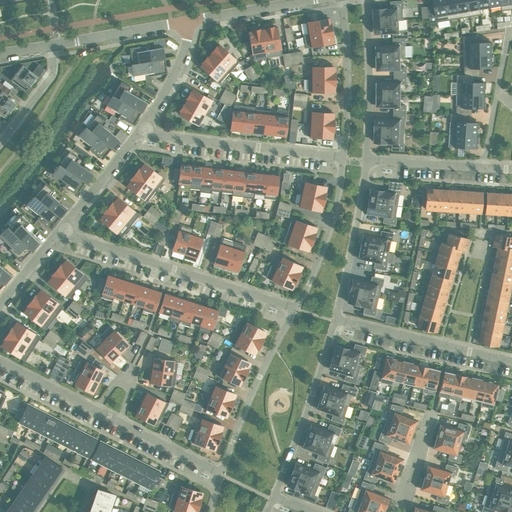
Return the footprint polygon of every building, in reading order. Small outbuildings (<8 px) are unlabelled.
[(449,20),(445,0),(433,0),(435,6),(427,8),(430,24),(449,20)] [(460,19),(456,0),(445,0),(449,20),(460,19)] [(470,17),(467,0),(456,0),(460,19),(470,17)] [(481,15),(478,0),(467,0),(470,17),(481,15)] [(490,7),(489,0),(478,0),(481,15),(480,9),(490,7)] [(502,11),(500,0),(489,0),(490,7),(501,5),(502,11)] [(511,9),(511,4),(511,0),(500,0),(502,11),(511,9)] [(403,20),(402,9),(403,9),(403,1),(391,2),(391,9),(374,10),(375,22),(403,20)] [(332,31),(330,19),(307,23),(309,34),(303,35),(303,36),(332,31)] [(399,31),(398,21),(403,20),(375,22),(376,34),(393,33),(393,39),(408,38),(408,31),(399,31)] [(281,55),(275,26),(262,28),(267,58),(281,55)] [(267,58),(262,28),(249,31),(254,60),(267,58)] [(293,40),(291,28),(284,29),(286,41),(293,40)] [(334,42),(332,31),(303,36),(305,47),(334,42)] [(492,55),(492,43),(478,43),(478,35),(463,37),(464,56),(492,55)] [(400,58),(400,46),(405,46),(405,39),(408,39),(408,38),(393,39),(393,46),(376,46),(377,58),(400,58)] [(238,63),(217,44),(208,55),(228,73),(238,63)] [(164,59),(162,48),(141,51),(140,46),(129,48),(131,65),(164,59)] [(302,58),(301,52),(288,54),(290,60),(302,58)] [(291,66),(290,60),(288,54),(282,55),(284,67),(291,66)] [(228,73),(208,55),(199,65),(219,83),(228,73)] [(492,67),(492,55),(464,56),(464,75),(457,75),(478,75),(478,68),(492,67)] [(303,64),(302,58),(290,60),(291,66),(303,64)] [(400,68),(400,58),(377,58),(377,70),(394,70),(394,76),(406,76),(406,68),(400,68)] [(167,73),(164,59),(131,65),(133,76),(149,73),(150,76),(167,73)] [(261,75),(255,64),(249,67),(255,78),(261,75)] [(25,91),(36,76),(22,66),(11,80),(25,91)] [(255,78),(249,67),(244,70),(250,81),(255,78)] [(335,80),(335,68),(311,68),(312,79),(315,79),(315,80),(335,80)] [(485,95),(485,83),(471,83),(471,76),(478,76),(478,75),(457,75),(457,95),(485,95)] [(400,95),(401,84),(406,84),(406,76),(394,76),(394,83),(377,82),(377,95),(400,95)] [(335,91),(335,80),(315,80),(315,91),(335,91)] [(147,103),(128,92),(130,87),(120,81),(112,96),(141,113),(147,103)] [(13,97),(17,92),(12,88),(8,94),(13,97)] [(205,113),(211,101),(191,89),(184,101),(205,113)] [(236,96),(225,90),(221,96),(232,102),(236,96)] [(15,104),(1,92),(0,93),(0,114),(4,118),(15,104)] [(400,106),(400,95),(377,95),(377,107),(394,107),(394,113),(406,114),(406,106),(400,106)] [(485,108),(485,95),(457,95),(456,114),(451,114),(471,115),(471,108),(485,108)] [(141,113),(112,96),(106,106),(120,114),(118,117),(133,126),(141,113)] [(230,107),(232,102),(221,96),(219,101),(230,107)] [(205,113),(184,101),(177,113),(198,125),(205,113)] [(241,131),(244,106),(233,105),(232,112),(231,125),(230,130),(241,131)] [(252,132),(255,107),(244,106),(241,131),(252,132)] [(263,134),(266,111),(255,110),(256,107),(255,107),(252,132),(263,134)] [(274,135),(277,110),(276,110),(276,112),(266,111),(263,134),(274,135)] [(285,136),(288,111),(277,110),(274,135),(285,136)] [(334,126),(335,114),(307,113),(307,124),(334,126)] [(404,132),(405,121),(406,121),(406,114),(394,113),(394,120),(376,119),(376,131),(404,132)] [(118,140),(102,126),(105,122),(96,114),(86,127),(111,149),(118,140)] [(478,136),(479,123),(465,122),(465,115),(471,115),(451,114),(450,134),(478,136)] [(333,138),(334,126),(307,124),(307,125),(310,125),(310,136),(333,138)] [(111,149),(86,127),(78,136),(91,146),(88,149),(102,160),(111,149)] [(403,143),(404,132),(376,131),(375,143),(392,144),(392,151),(404,151),(404,144),(403,143)] [(437,145),(438,132),(430,132),(429,145),(437,145)] [(477,148),(478,136),(450,134),(456,134),(455,146),(461,147),(460,150),(467,150),(467,147),(477,148)] [(93,175),(78,164),(75,162),(78,158),(69,151),(59,165),(86,184),(93,175)] [(161,178),(144,164),(142,163),(134,174),(153,189),(161,178)] [(189,189),(192,166),(181,164),(180,169),(179,182),(178,190),(189,191),(189,189)] [(86,184),(59,165),(53,174),(66,183),(64,186),(78,196),(86,184)] [(199,190),(202,167),(192,166),(189,189),(199,190)] [(210,193),(210,191),(213,168),(202,167),(199,190),(199,192),(210,193)] [(222,189),(224,169),(213,168),(210,191),(222,192),(222,189)] [(232,190),(234,171),(224,169),(222,189),(232,190)] [(242,197),(245,172),(234,171),(232,190),(231,196),(242,197)] [(254,193),(256,173),(245,172),(242,197),(253,199),(254,193)] [(265,194),(267,175),(256,173),(254,193),(265,194)] [(155,191),(153,189),(134,174),(125,185),(147,201),(155,191)] [(264,199),(275,200),(278,176),(267,175),(265,194),(264,199)] [(324,200),(327,188),(304,183),(301,195),(324,200)] [(67,209),(50,195),(54,191),(45,184),(34,196),(59,218),(67,209)] [(397,206),(398,195),(399,195),(400,188),(389,186),(387,192),(370,189),(369,201),(397,206)] [(436,210),(438,190),(426,190),(425,209),(436,210)] [(447,211),(448,191),(438,190),(436,210),(447,211)] [(458,211),(459,192),(448,191),(447,211),(458,211)] [(469,212),(470,192),(459,192),(458,211),(469,212)] [(480,213),(481,193),(470,192),(469,212),(480,213)] [(496,214),(498,194),(486,193),(485,213),(496,214)] [(507,215),(508,195),(498,194),(496,214),(507,215)] [(322,211),(324,200),(301,195),(299,206),(322,211)] [(59,218),(34,196),(27,205),(39,215),(37,218),(50,229),(59,218)] [(139,216),(116,197),(107,208),(125,223),(130,227),(139,216)] [(395,217),(397,206),(369,201),(367,213),(384,216),(383,223),(394,225),(396,217),(395,217)] [(290,211),(291,205),(279,202),(277,208),(290,211)] [(160,215),(151,207),(147,212),(156,220),(160,215)] [(125,223),(107,208),(98,218),(117,233),(125,223)] [(288,218),(290,211),(277,208),(276,214),(288,218)] [(177,224),(181,212),(175,210),(171,222),(177,224)] [(156,220),(147,212),(143,217),(153,224),(156,220)] [(39,243),(24,228),(27,224),(19,216),(7,228),(31,251),(39,243)] [(313,240),(317,229),(291,220),(287,231),(313,240)] [(213,235),(217,223),(211,221),(207,233),(213,235)] [(219,237),(223,225),(217,223),(213,235),(219,237)] [(184,254),(191,235),(192,229),(181,225),(173,250),(184,254)] [(31,251),(7,228),(0,234),(0,236),(11,247),(8,249),(20,261),(31,251)] [(309,251),(313,240),(287,231),(284,242),(309,251)] [(388,252),(390,241),(391,241),(393,234),(381,231),(380,238),(363,234),(360,246),(388,252)] [(164,246),(167,234),(161,232),(157,244),(164,246)] [(261,241),(263,235),(257,233),(253,244),(259,247),(261,241)] [(465,250),(468,239),(449,234),(446,244),(442,242),(441,243),(465,250)] [(511,237),(496,234),(493,246),(511,249),(511,237)] [(194,261),(201,238),(191,235),(184,254),(183,258),(194,261)] [(275,240),(263,235),(261,241),(273,246),(275,240)] [(225,267),(233,242),(222,239),(214,264),(225,267)] [(270,252),(273,246),(261,241),(259,247),(270,252)] [(237,271),(245,246),(233,242),(225,267),(237,271)] [(457,259),(460,249),(465,251),(465,250),(441,243),(438,253),(457,259)] [(386,263),(388,252),(360,246),(358,258),(375,262),(373,268),(385,270),(387,263),(386,263)] [(511,260),(511,249),(493,246),(498,247),(496,257),(511,260)] [(454,269),(457,259),(438,253),(435,264),(454,269)] [(303,268),(278,256),(273,267),(298,278),(303,268)] [(511,271),(511,260),(496,257),(494,268),(511,271)] [(254,272),(259,261),(254,258),(248,269),(254,272)] [(78,289),(87,278),(64,259),(55,270),(76,288),(78,289)] [(451,280),(454,269),(435,264),(432,274),(451,280)] [(11,276),(0,266),(0,281),(4,285),(11,276)] [(298,278),(273,267),(271,266),(266,277),(293,289),(298,278)] [(511,282),(511,276),(511,271),(494,268),(491,278),(511,282)] [(76,288),(55,270),(47,280),(68,298),(76,288)] [(448,290),(451,280),(432,274),(429,284),(448,290)] [(113,297),(119,279),(108,275),(106,280),(102,292),(101,297),(112,301),(113,297)] [(378,298),(380,287),(381,287),(383,280),(371,277),(370,283),(353,279),(350,291),(378,298)] [(102,292),(106,280),(100,278),(96,290),(102,292)] [(509,293),(511,282),(491,278),(489,289),(509,293)] [(123,301),(129,282),(119,279),(113,297),(123,301)] [(133,304),(139,285),(129,282),(123,301),(133,304)] [(445,301),(448,290),(429,284),(426,295),(445,301)] [(143,307),(149,289),(139,285),(133,304),(143,307)] [(62,307),(39,289),(30,300),(54,318),(62,307)] [(153,314),(160,292),(149,289),(143,307),(142,310),(153,314)] [(386,299),(402,303),(405,291),(397,289),(396,293),(388,291),(386,299)] [(506,303),(509,293),(489,289),(487,299),(506,303)] [(378,298),(350,291),(347,303),(364,307),(363,313),(374,316),(376,309),(375,308),(378,298)] [(170,316),(176,297),(165,294),(159,312),(170,316)] [(442,311),(445,301),(426,295),(423,305),(442,311)] [(168,320),(178,323),(186,300),(176,297),(170,316),(168,320)] [(504,314),(506,303),(487,299),(485,310),(504,314)] [(54,318),(30,300),(22,311),(46,329),(54,318)] [(189,327),(190,322),(196,304),(186,300),(178,323),(189,327)] [(83,309),(73,301),(69,306),(78,314),(83,309)] [(200,325),(206,307),(196,304),(190,322),(200,325)] [(439,321),(442,311),(423,305),(420,316),(439,321)] [(78,314),(69,306),(65,311),(74,319),(78,314)] [(212,327),(216,315),(217,310),(206,307),(200,325),(198,331),(209,335),(212,327)] [(502,325),(504,314),(485,310),(483,321),(502,325)] [(218,329),(222,317),(216,315),(212,327),(218,329)] [(385,322),(395,325),(397,319),(386,316),(385,322)] [(436,332),(439,321),(420,316),(417,326),(422,328),(421,331),(429,333),(430,330),(436,332)] [(267,334),(241,320),(235,330),(261,344),(267,334)] [(500,335),(502,325),(483,321),(480,331),(500,335)] [(39,338),(14,322),(7,333),(32,349),(39,338)] [(127,345),(109,327),(100,335),(105,339),(119,354),(127,345)] [(60,338),(50,330),(46,336),(56,343),(60,338)] [(256,355),(261,344),(235,330),(229,341),(256,355)] [(498,346),(500,335),(480,331),(478,342),(484,343),(483,346),(491,348),(492,345),(498,346)] [(141,346),(146,334),(141,332),(135,343),(141,346)] [(221,343),(224,338),(212,332),(210,337),(221,343)] [(32,349),(7,333),(0,344),(25,361),(32,349)] [(56,343),(46,336),(42,341),(53,348),(56,343)] [(151,351),(157,340),(151,337),(145,348),(151,351)] [(218,349),(221,343),(210,337),(207,343),(218,349)] [(164,352),(166,346),(171,347),(173,342),(161,338),(157,350),(164,352)] [(119,354),(105,339),(96,347),(111,362),(119,354)] [(92,349),(82,341),(79,346),(89,354),(92,349)] [(355,364),(358,353),(364,355),(366,347),(354,345),(353,351),(336,346),(333,358),(360,366),(360,365),(355,364)] [(89,354),(79,346),(75,351),(85,359),(89,354)] [(251,364),(226,353),(221,363),(246,375),(251,364)] [(59,370),(65,359),(59,356),(54,367),(59,370)] [(357,376),(360,366),(333,358),(329,369),(346,374),(344,380),(355,384),(357,376)] [(391,385),(397,361),(386,358),(380,382),(391,385)] [(65,373),(71,362),(65,359),(59,370),(65,373)] [(175,374),(177,362),(153,359),(151,370),(175,374)] [(98,382),(103,372),(80,360),(74,370),(98,382)] [(402,383),(407,363),(397,361),(391,385),(392,380),(402,383)] [(246,375),(221,363),(216,374),(241,386),(246,375)] [(413,385),(418,366),(407,363),(402,383),(413,385)] [(207,376),(209,371),(198,366),(195,371),(207,376)] [(422,392),(428,368),(418,366),(413,385),(423,387),(422,392)] [(433,395),(439,371),(428,368),(422,392),(433,395)] [(98,382),(74,370),(74,371),(80,374),(74,384),(93,393),(98,382)] [(173,386),(175,374),(151,370),(150,382),(173,386)] [(449,399),(455,374),(450,373),(450,371),(444,370),(439,391),(450,394),(449,398),(449,399)] [(204,382),(207,376),(195,371),(193,377),(204,382)] [(460,401),(465,377),(455,374),(449,399),(460,401)] [(471,399),(476,379),(465,377),(460,401),(461,396),(471,399)] [(481,406),(486,382),(476,379),(471,399),(481,401),(480,406),(481,406)] [(492,408),(497,385),(486,382),(481,406),(492,408)] [(357,389),(342,385),(340,391),(324,385),(320,397),(347,406),(351,395),(354,397),(357,389)] [(232,406),(236,395),(214,386),(210,397),(232,406)] [(183,400),(185,394),(173,389),(171,395),(183,400)] [(162,415),(167,405),(146,394),(140,404),(159,414),(162,415)] [(181,406),(183,400),(171,395),(169,401),(181,406)] [(232,406),(210,397),(207,396),(202,407),(227,417),(232,406)] [(344,416),(347,406),(320,397),(316,408),(333,414),(331,420),(342,424),(344,417),(344,416)] [(193,410),(195,404),(183,400),(181,406),(193,410)] [(153,424),(159,414),(140,404),(135,415),(153,424)] [(28,428),(37,410),(27,405),(25,409),(19,420),(19,422),(28,428)] [(412,432),(416,421),(400,415),(403,407),(391,405),(389,412),(385,422),(412,432)] [(14,417),(19,420),(25,409),(19,406),(14,417)] [(191,416),(193,410),(181,406),(179,411),(191,416)] [(38,432),(47,415),(37,410),(28,428),(38,432)] [(171,427),(177,416),(171,413),(166,424),(171,427)] [(48,437),(57,420),(47,415),(38,432),(48,437)] [(177,430),(183,419),(177,416),(171,427),(177,430)] [(57,442),(66,424),(57,420),(48,437),(57,442)] [(220,438),(223,427),(201,420),(197,430),(220,438)] [(412,432),(385,422),(382,433),(381,432),(378,440),(389,444),(392,437),(408,444),(412,432)] [(459,443),(462,432),(468,434),(470,427),(458,423),(456,430),(440,425),(436,436),(459,443)] [(67,447),(76,429),(66,424),(57,442),(67,447)] [(329,444),(332,434),(338,436),(340,429),(329,424),(327,431),(311,425),(306,436),(333,446),(333,445),(329,444)] [(0,432),(6,435),(9,429),(0,425),(0,432)] [(77,452),(86,434),(76,429),(67,447),(77,452)] [(216,450),(220,438),(197,430),(194,429),(190,441),(216,450)] [(511,454),(511,434),(505,432),(503,440),(504,440),(500,451),(511,454)] [(87,457),(96,439),(86,434),(77,452),(87,457)] [(329,456),(333,446),(306,436),(302,447),(318,453),(316,460),(327,464),(330,457),(329,456)] [(456,454),(459,443),(436,436),(433,448),(449,453),(448,459),(459,463),(461,455),(456,454)] [(101,464),(110,447),(100,442),(91,459),(101,464)] [(397,471),(402,460),(386,454),(388,447),(374,442),(371,449),(375,450),(371,461),(397,471)] [(111,469),(120,452),(110,447),(101,464),(111,469)] [(29,454),(22,450),(19,453),(26,458),(29,454)] [(511,466),(511,454),(500,451),(497,461),(496,461),(494,468),(506,472),(508,465),(511,466)] [(120,474),(129,457),(120,452),(111,469),(120,474)] [(26,458),(19,453),(17,457),(24,461),(26,458)] [(61,468),(45,457),(38,466),(55,478),(61,468)] [(130,479),(139,461),(129,457),(120,474),(130,479)] [(140,484),(149,466),(139,461),(130,479),(140,484)] [(393,482),(397,471),(371,461),(367,471),(366,471),(363,478),(375,482),(377,476),(393,482)] [(323,475),(326,468),(315,464),(312,470),(296,463),(291,474),(318,485),(322,475),(323,475)] [(11,474),(16,467),(12,464),(8,471),(11,474)] [(447,484),(450,474),(455,475),(457,468),(446,465),(444,471),(428,466),(424,478),(451,486),(451,485),(447,484)] [(55,478),(38,466),(32,475),(49,487),(55,478)] [(150,489),(151,487),(157,476),(159,472),(149,466),(140,484),(150,489)] [(7,481),(11,474),(8,471),(3,478),(7,481)] [(318,485),(291,474),(287,486),(303,492),(300,498),(314,504),(317,497),(313,496),(318,485)] [(49,487),(32,475),(26,484),(42,495),(49,487)] [(157,490),(162,479),(157,476),(151,487),(157,490)] [(511,502),(511,489),(501,486),(503,480),(492,476),(490,484),(491,484),(487,495),(511,502)] [(448,496),(451,486),(424,478),(421,489),(437,494),(435,500),(447,504),(449,497),(448,496)] [(383,509),(387,498),(371,492),(373,486),(362,482),(359,489),(360,489),(356,500),(385,510),(383,509)] [(42,495),(26,484),(20,493),(36,504),(42,495)] [(199,505),(203,494),(175,485),(171,496),(199,505)] [(111,506),(115,496),(96,489),(92,500),(111,506)] [(30,511),(36,504),(20,493),(14,502),(28,511),(30,511)] [(503,511),(511,511),(511,510),(511,502),(487,495),(484,505),(483,505),(481,511),(493,511),(494,509),(503,511)] [(181,511),(197,511),(199,505),(171,496),(167,507),(181,511)] [(156,508),(158,502),(146,498),(144,504),(156,508)] [(94,511),(109,511),(111,506),(92,500),(89,510),(94,511)] [(384,511),(385,510),(356,500),(352,510),(349,509),(347,511),(384,511)] [(28,511),(14,502),(8,511),(9,511),(28,511)]
